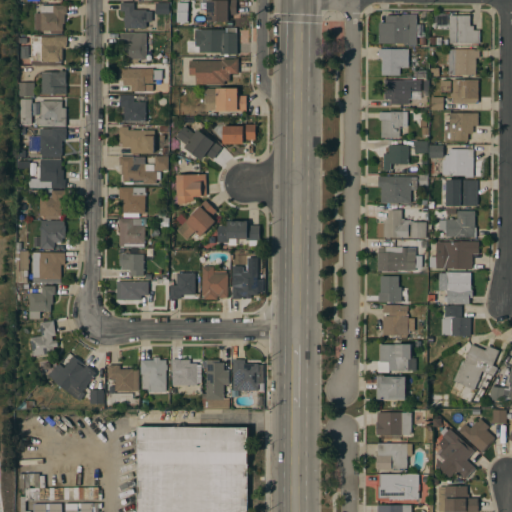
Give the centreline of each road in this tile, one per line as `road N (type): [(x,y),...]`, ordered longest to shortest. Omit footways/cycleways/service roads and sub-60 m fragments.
road 1 (residential): [(343,387),(351,344),(354,0)]
road 2 (primary): [(298,332),(299,0)]
road 3 (residential): [(95,0),(90,307),(97,324)]
road 4 (residential): [(509,0),(506,299)]
road 5 (residential): [(97,324),(298,332)]
road 6 (residential): [(261,0),(261,73),(298,100)]
